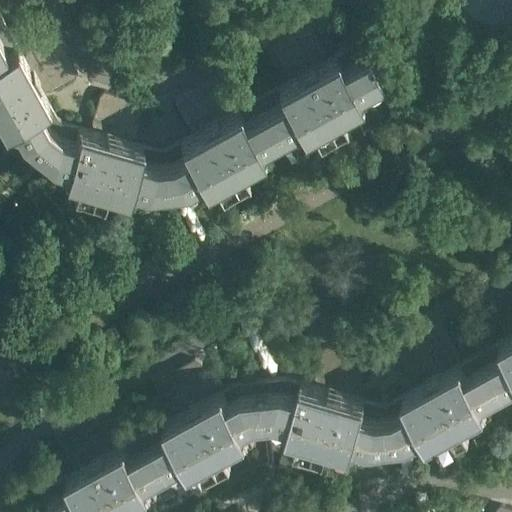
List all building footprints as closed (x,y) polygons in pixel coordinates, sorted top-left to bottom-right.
[(385,83),(360,38),(333,53),(325,57),(325,50),(312,27),(307,23),(271,42),(272,49),(285,73),(290,76),(262,92),(287,137),(301,129),(307,139),(365,106),(360,97),(385,83)] [(136,134),(143,108),(142,101),(103,90),(99,95),(91,121),(93,127),(62,119),(60,117),(55,114),(43,90),(50,90),(73,77),(77,71),(58,36),(51,37),(27,50),(24,55),(8,26),(0,30),(0,126),(3,125),(10,139),(30,155),(39,162),(47,168),(63,173),(60,183),(124,202),(127,191),(142,196),(177,192),(190,191),(204,183),(209,192),(268,160),(263,151),(287,137),(262,92),(228,111),(228,104),(215,80),(209,76),(174,96),(174,103),(186,125),(187,126),(193,130),(183,135),(165,145),(162,146),(157,146),(131,138),(136,134)] [(175,198),(174,201),(193,236),(195,237),(197,238),(199,238),(201,238),(203,236),(204,234),(205,232),(204,230),(186,195),(184,194),(181,193),(178,193),(177,193),(177,194),(175,197),(175,198)] [(511,287),(495,297),(496,303),(509,327),(511,329),(511,331),(487,346),(511,392),(511,287)] [(488,408),(511,395),(511,392),(487,346),(452,365),(452,358),(439,335),(433,331),(398,350),(398,357),(411,381),(417,384),(389,400),(381,401),(355,393),(360,388),(367,362),(366,356),(327,345),(323,350),(315,376),(317,382),(286,373),(238,379),(214,392),(214,385),(201,361),(195,358),(160,377),(160,384),(174,407),(179,411),(151,427),(158,438),(176,472),(190,464),(195,473),(254,441),(249,432),(263,424),(271,423),(287,427),(284,438),(348,456),(351,446),(367,450),(392,447),(413,445),(414,445),(428,437),(433,447),(492,414),(488,408)] [(176,472),(158,438),(151,427),(117,446),(116,439),(103,415),(98,411),(63,431),(63,437),(76,461),(82,465),(43,486),(56,511),(125,511),(157,495),(151,485),(176,472)]
